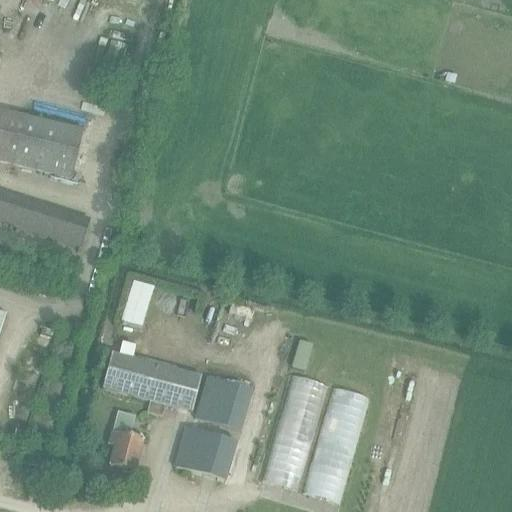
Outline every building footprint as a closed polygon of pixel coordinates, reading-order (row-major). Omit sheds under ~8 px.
[(0,113),(0,164),(71,182),(83,133),(0,113)] [(0,222),(80,248),(88,223),(0,195),(0,222)] [(0,393),(26,303),(0,295),(0,393)] [(317,332),(312,358),(325,361),(330,335),(317,332)] [(411,511),(446,352),(423,347),(387,511),(411,511)] [(201,379),(111,356),(102,391),(150,404),(147,415),(162,419),(165,408),(192,415),(201,379)] [(447,511),(483,362),(460,356),(423,511),(447,511)] [(207,379),(194,421),(240,435),(252,393),(207,379)] [(359,495),(384,387),(350,379),(325,487),(359,495)] [(511,511),(511,398),(488,511),(511,511)] [(109,469),(134,476),(143,443),(129,439),(134,419),(118,415),(112,435),(108,448),(114,449),(109,469)] [(174,470),(224,485),(236,446),(185,431),(174,470)]
